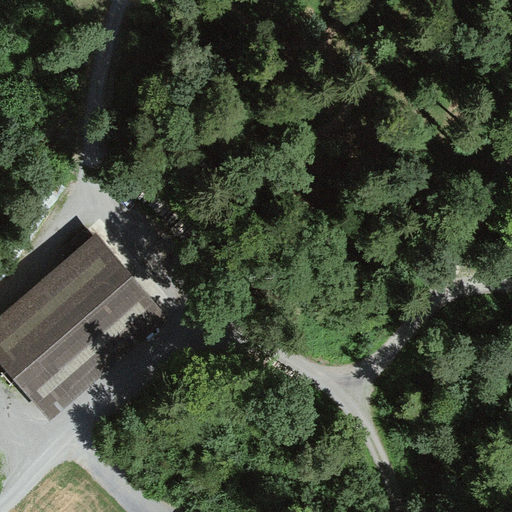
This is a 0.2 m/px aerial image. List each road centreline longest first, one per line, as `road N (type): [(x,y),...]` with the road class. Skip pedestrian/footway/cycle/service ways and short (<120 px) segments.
road 1 (track): [(125,0),(92,115),(95,180),(109,211),(219,333)]
road 2 (track): [(219,333),(153,371),(0,508)]
road 3 (track): [(402,511),(372,431),(348,399),(293,361),(219,333)]
road 4 (track): [(348,399),(447,271),(511,281)]
road 5 (track): [(511,157),(447,271)]
